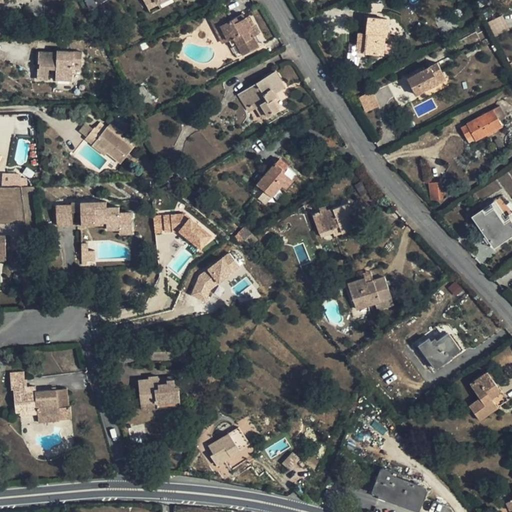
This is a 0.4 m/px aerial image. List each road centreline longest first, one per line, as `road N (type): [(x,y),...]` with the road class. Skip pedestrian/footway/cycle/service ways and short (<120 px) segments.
road 1 (residential): [(511,318),(393,189),(273,0)]
road 2 (residential): [(128,489),(80,322),(21,328)]
road 3 (secondary): [(166,491),(301,511)]
road 4 (secondary): [(0,498),(128,489)]
